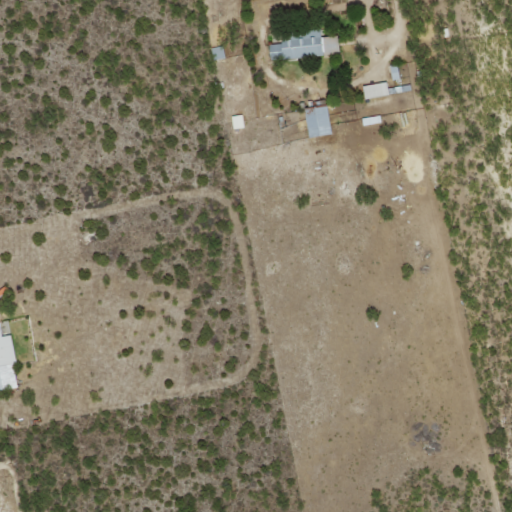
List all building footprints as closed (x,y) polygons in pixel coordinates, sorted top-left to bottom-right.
[(339,54),(337,36),(320,37),(319,32),(280,34),(280,43),(268,44),(269,58),(339,54)] [(364,99),(388,94),(385,81),(362,86),(364,99)] [(306,136),(330,134),(328,106),(305,107),(306,136)] [(234,128),(244,127),(242,114),(232,116),(234,128)] [(0,390),(23,387),(14,334),(6,336),(4,321),(0,321),(0,390)]
